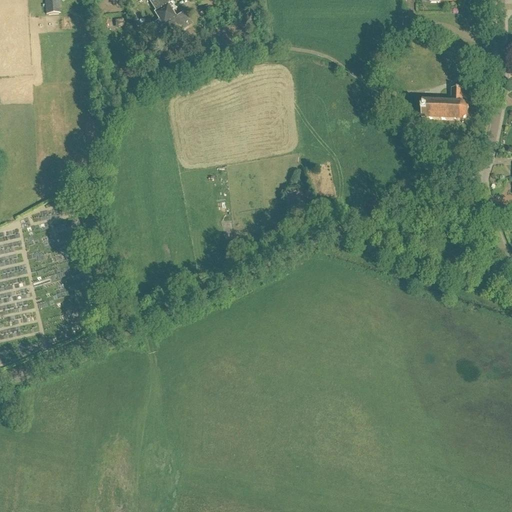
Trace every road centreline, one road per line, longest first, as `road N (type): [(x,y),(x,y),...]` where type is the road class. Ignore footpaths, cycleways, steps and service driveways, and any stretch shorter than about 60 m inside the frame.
road 1 (residential): [(0,384),(485,167)]
road 2 (residential): [(485,167),(501,94),(501,0)]
